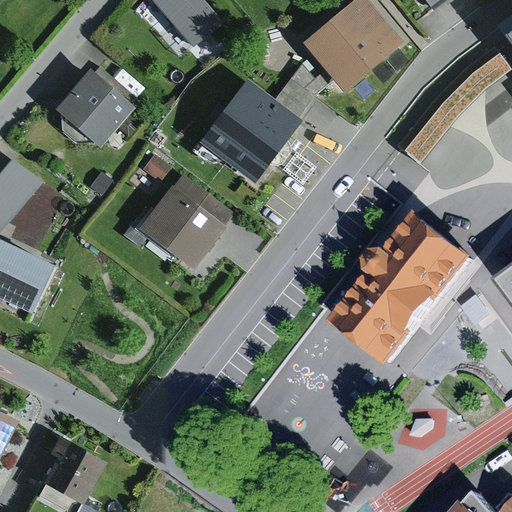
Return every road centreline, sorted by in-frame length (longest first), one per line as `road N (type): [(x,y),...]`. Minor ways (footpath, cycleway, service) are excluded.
road 1 (residential): [(132,438),(420,70),(510,0)]
road 2 (residential): [(0,118),(100,0)]
road 3 (residential): [(132,438),(0,363)]
road 4 (residential): [(249,511),(132,438)]
